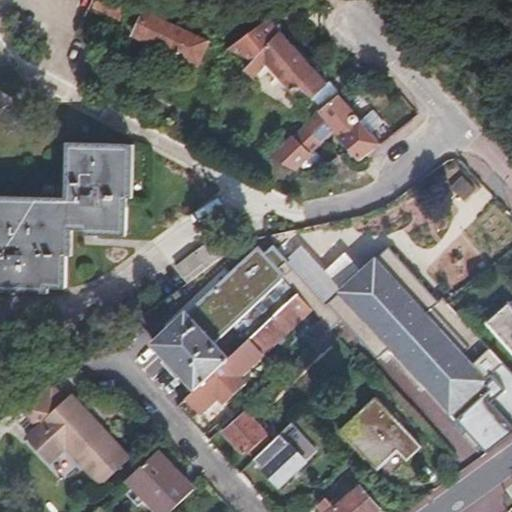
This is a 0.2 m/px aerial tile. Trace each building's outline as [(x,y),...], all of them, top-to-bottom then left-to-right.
[(130,5),(119,0),(95,0),(82,29),(93,35),(105,11),(123,19),(130,5)] [(144,21),(148,11),(142,9),(138,18),(144,21)] [(199,64),(210,40),(148,11),(144,21),(137,35),(199,64)] [(255,61),(278,36),(269,21),(228,48),(255,61)] [(278,36),(255,61),(250,67),(257,74),(267,63),(294,93),(303,86),(313,98),(328,85),(281,33),(278,36)] [(127,75),(102,61),(96,73),(120,87),(127,75)] [(337,132),(362,161),(382,144),(339,96),(273,157),(294,169),(337,132)] [(0,197),(0,287),(67,288),(67,230),(127,231),(127,145),(67,144),(66,198),(0,197)] [(421,246),(485,192),(454,156),(404,199),(424,222),(410,234),(421,246)] [(177,267),(188,282),(224,255),(212,240),(177,267)] [(388,250),(335,302),(294,259),(295,258),(281,243),(272,251),(266,244),(257,252),(282,280),(296,294),(312,311),(320,320),(328,328),(329,330),(340,319),(377,358),(390,346),(488,450),(511,433),(511,370),(444,298),(439,303),(388,250)] [(282,280),(257,252),(154,345),(196,389),(213,373),(226,361),(212,345),(282,280)] [(263,355),(312,311),(296,294),(279,310),(248,340),(263,355)] [(511,309),(511,308),(491,328),(511,349),(511,309)] [(320,320),(310,329),(318,338),(328,328),(320,320)] [(329,330),(328,328),(318,338),(313,342),(323,352),(338,339),(329,330)] [(248,340),(226,361),(213,373),(235,395),(246,385),(239,377),(263,355),(248,340)] [(235,395),(213,373),(196,389),(179,404),(193,419),(202,411),(218,397),(224,404),(235,395)] [(37,429),(67,401),(52,385),(20,409),(37,429)] [(98,486),(128,458),(71,397),(67,401),(37,429),(27,438),(49,462),(63,449),(98,486)] [(374,397),(339,431),(377,473),(398,453),(404,460),(419,445),(374,397)] [(244,416),(223,437),(243,458),(250,452),(253,454),(269,440),(244,416)] [(292,425),(255,461),(280,487),(317,452),(292,425)] [(159,450),(129,478),(159,511),(166,511),(193,487),(159,450)] [(327,499),(318,506),(322,511),(379,511),(380,511),(362,488),(335,508),(327,499)]
